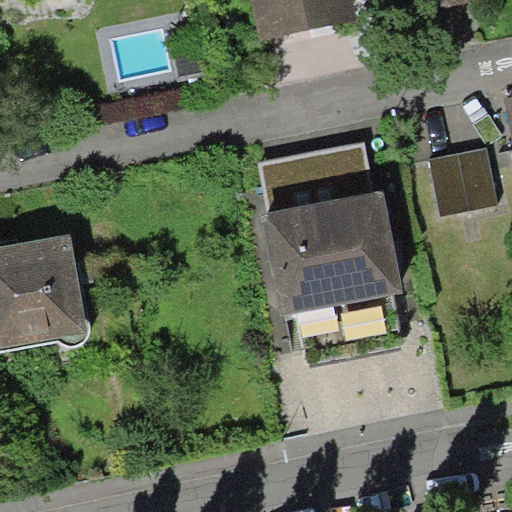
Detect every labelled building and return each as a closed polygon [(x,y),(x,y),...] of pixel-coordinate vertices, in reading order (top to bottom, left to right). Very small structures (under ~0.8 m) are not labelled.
[(251,0),(260,40),(358,20),(353,0),(251,0)] [(418,0),(421,13),(488,0),(418,0)] [(258,163),(268,213),(321,202),(374,192),(365,143),(258,163)] [(487,147),(430,158),(441,215),(498,204),(487,147)] [(268,213),(261,214),(281,315),(403,291),(383,190),(374,192),(321,202),(268,213)] [(70,234),(0,245),(0,345),(87,331),(70,234)]
